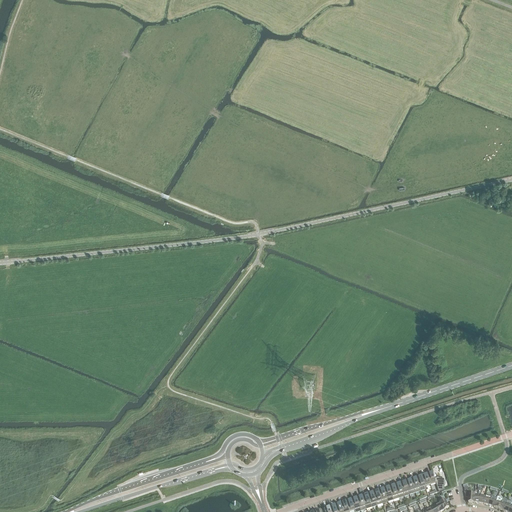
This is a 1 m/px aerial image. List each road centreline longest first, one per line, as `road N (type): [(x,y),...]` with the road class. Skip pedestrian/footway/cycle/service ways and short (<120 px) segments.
road 1 (unclassified): [(0,263),(266,233),(511,179)]
road 2 (residential): [(280,511),(511,435)]
road 3 (secondary): [(209,460),(67,511)]
road 4 (secondary): [(369,412),(511,365)]
road 5 (secondary): [(80,511),(212,470)]
